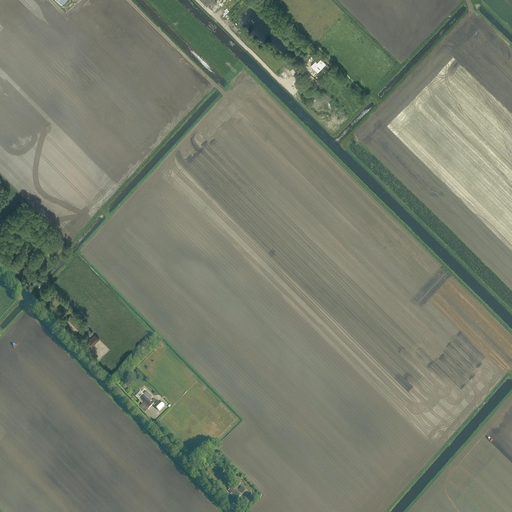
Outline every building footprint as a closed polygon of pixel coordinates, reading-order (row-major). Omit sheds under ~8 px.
[(243,0),(230,0),(232,1),(225,8),(234,16),(242,8),(238,6),(243,0)] [(307,67),(308,68),(318,78),(326,69),(322,66),(329,59),(317,50),(309,57),(313,60),(307,67)] [(15,262),(11,267),(12,268),(11,269),(18,277),(24,271),(15,262)] [(70,316),(65,321),(66,322),(65,323),(75,333),(81,327),(70,316)] [(94,335),(86,343),(91,348),(99,340),(94,335)] [(140,402),(142,405),(139,408),(145,413),(148,410),(149,410),(154,404),(152,402),(152,401),(152,400),(151,400),(153,397),(147,391),(144,394),(145,394),(144,395),(141,392),(135,397),(140,402)] [(159,402),(154,407),(159,412),(164,407),(159,402)] [(230,490),(228,492),(231,494),(232,494),(235,497),(235,498),(237,500),(246,491),(242,488),(239,491),(233,485),(229,489),(230,490)] [(253,501),(255,498),(252,495),(249,498),(249,497),(244,502),(249,506),(253,501)]
